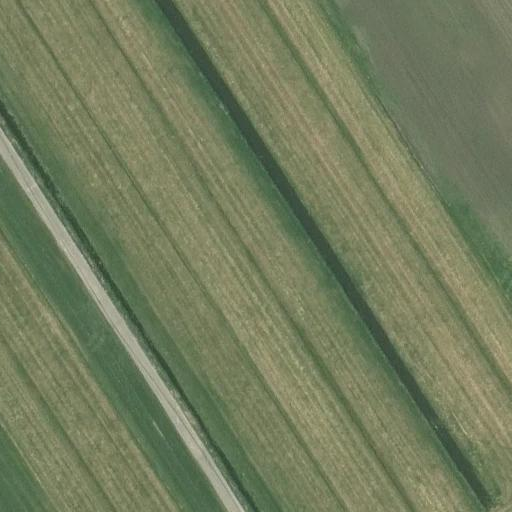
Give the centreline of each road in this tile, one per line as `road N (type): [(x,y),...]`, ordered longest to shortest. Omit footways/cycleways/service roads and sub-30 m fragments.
road 1 (track): [(234,511),(0,141)]
road 2 (track): [(511,139),(421,0)]
